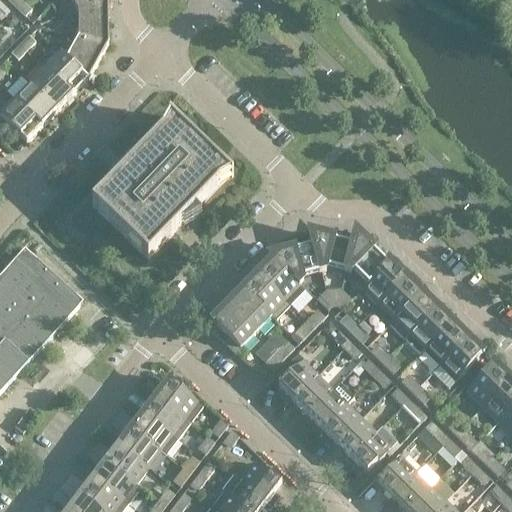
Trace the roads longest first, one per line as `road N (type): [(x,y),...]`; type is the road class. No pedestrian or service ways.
road 1 (tertiary): [(222,0),(511,284)]
road 2 (tertiary): [(511,240),(268,0)]
road 3 (residential): [(511,354),(374,221),(326,212),(294,189)]
road 4 (residential): [(317,511),(155,352)]
road 5 (residential): [(9,208),(164,57)]
road 6 (residential): [(155,352),(294,189)]
road 7 (residential): [(24,511),(155,352)]
road 8 (residential): [(294,189),(164,57)]
